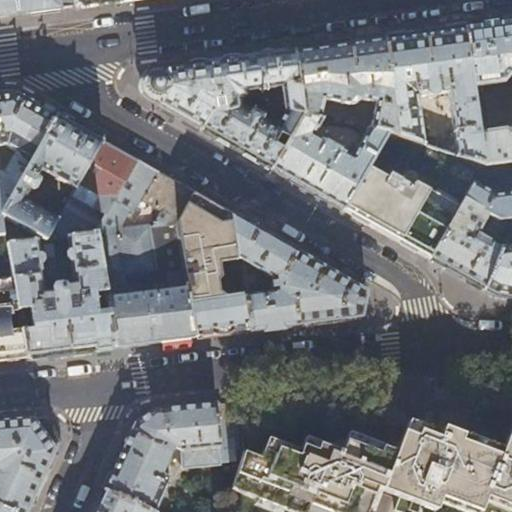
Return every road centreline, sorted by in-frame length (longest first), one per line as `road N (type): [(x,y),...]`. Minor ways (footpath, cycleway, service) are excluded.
road 1 (residential): [(28,55),(408,282),(448,350)]
road 2 (tertiary): [(390,0),(28,55)]
road 3 (tertiary): [(114,384),(448,350)]
road 4 (residential): [(114,384),(59,511)]
